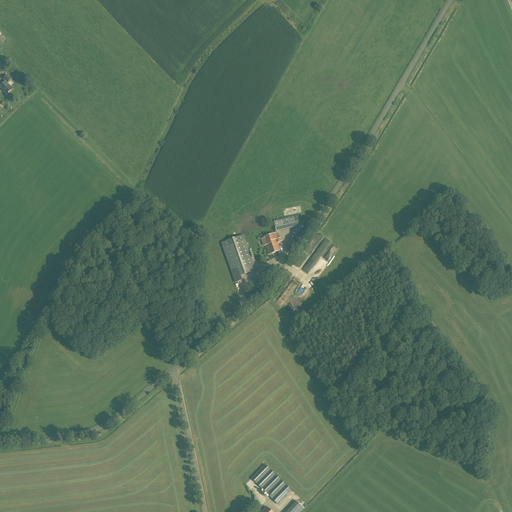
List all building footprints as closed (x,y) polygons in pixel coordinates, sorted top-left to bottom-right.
[(6,95),(13,89),(8,83),(12,79),(7,75),(2,79),(5,82),(0,86),(0,87),(4,91),(3,92),(6,95)] [(276,232),(301,226),(298,215),(273,221),(276,232)] [(281,251),(278,243),(282,242),(280,238),(278,238),(276,233),(263,238),(263,239),(261,239),(262,245),(265,244),(269,255),(281,251)] [(256,271),(244,235),(221,243),(235,282),(242,280),(240,276),(256,271)] [(264,464),(250,478),(277,504),(291,491),(264,464)] [(296,501),(286,511),(300,511),(304,508),(296,501)]
